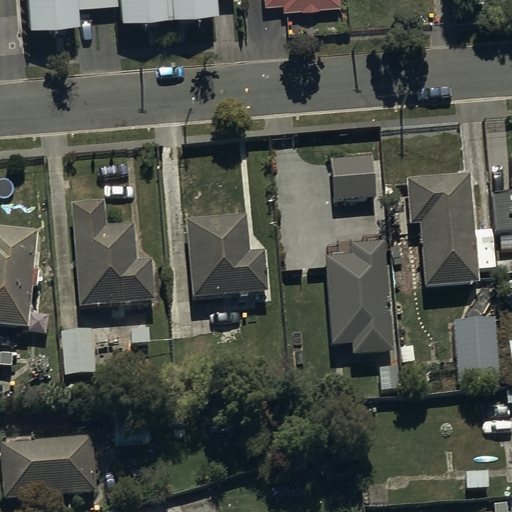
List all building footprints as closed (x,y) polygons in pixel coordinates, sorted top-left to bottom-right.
[(28,0),(31,31),(81,26),(80,10),(121,6),(122,23),(219,14),(217,0),(28,0)] [(336,0),(262,0),(263,7),(282,6),(282,12),(337,8),(336,0)] [(371,161),(331,163),(333,208),(373,205),(371,161)] [(511,167),(509,168),(510,199),(493,200),(495,240),(511,238),(511,167)] [(470,183),(406,187),(409,232),(419,232),(423,294),(476,291),(470,183)] [(102,208),(69,211),(78,316),(154,309),(150,268),(136,270),(133,233),(104,235),(102,208)] [(246,222),(185,227),(192,307),(268,300),(265,260),(249,261),(246,222)] [(37,239),(0,235),(0,334),(28,337),(32,295),(35,296),(37,280),(34,280),(37,239)] [(391,361),(384,250),(348,253),(349,262),(326,264),(332,353),(351,352),(352,364),(391,361)] [(496,387),(496,351),(495,326),(454,327),(456,389),(496,387)] [(149,335),(131,335),(132,354),(150,354),(149,335)] [(93,336),(60,338),(63,383),(96,381),(93,336)] [(503,389),(511,388),(511,345),(511,346),(511,351),(503,351),(503,389)] [(217,349),(175,349),(176,381),(218,381),(217,349)] [(398,373),(378,373),(378,396),(398,396),(398,373)] [(148,430),(115,431),(115,450),(149,449),(148,430)] [(94,500),(89,444),(0,451),(0,475),(3,508),(94,500)]
